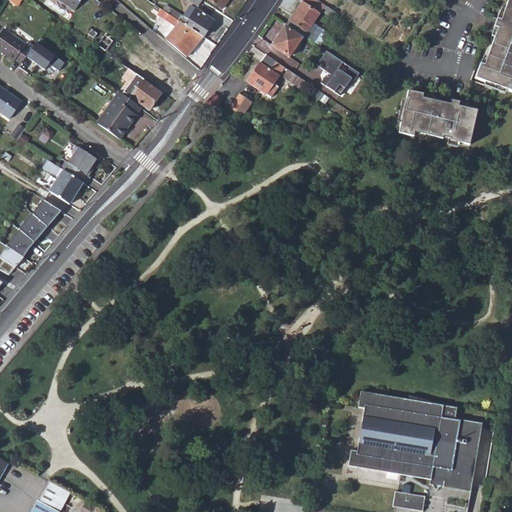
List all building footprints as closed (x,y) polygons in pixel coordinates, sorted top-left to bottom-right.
[(60,0),(75,10),(81,0),(60,0)] [(208,0),(222,9),(227,0),(208,0)] [(306,32),(324,5),(316,0),(302,0),(289,21),(306,32)] [(511,0),(507,0),(500,21),(496,20),(494,27),(497,28),(483,66),(480,64),(474,79),(511,92),(511,0)] [(185,56),(203,37),(213,20),(191,6),(183,16),(165,6),(162,10),(161,9),(157,14),(175,27),(166,39),(185,56)] [(331,19),(335,13),(328,7),(324,13),(331,19)] [(284,27),(272,45),(289,57),(301,39),(284,27)] [(318,27),(309,40),(319,47),(328,34),(318,27)] [(0,32),(0,51),(13,61),(15,59),(21,63),(25,56),(33,45),(28,41),(26,44),(3,28),(0,32)] [(107,37),(99,48),(108,54),(116,44),(107,37)] [(33,45),(25,56),(44,69),(48,63),(58,70),(63,62),(35,42),(33,45)] [(165,87),(179,69),(155,50),(151,55),(160,64),(151,75),(165,87)] [(359,74),(326,51),(316,66),(330,75),(328,78),(326,77),(321,84),(339,96),(350,80),(353,82),(359,74)] [(273,84),(284,68),(265,55),(247,81),(270,98),(277,87),(273,84)] [(299,88),(304,81),(287,70),(283,77),(299,88)] [(136,74),(132,71),(118,91),(122,94),(136,74)] [(122,94),(137,105),(139,102),(149,110),(161,93),(143,81),(144,80),(136,74),(122,94)] [(20,103),(0,88),(0,111),(8,118),(20,103)] [(115,102),(99,124),(120,139),(136,116),(136,115),(140,108),(137,105),(122,94),(118,91),(112,100),(115,102)] [(407,91),(398,134),(413,137),(414,134),(442,140),(443,138),(450,140),(449,141),(469,146),(477,111),(458,106),(459,103),(450,101),(449,105),(422,99),(423,95),(407,91)] [(222,100),(213,93),(204,105),(217,108),(222,100)] [(239,94),(227,111),(244,115),(252,104),(239,94)] [(17,125),(8,136),(15,140),(23,129),(17,125)] [(65,162),(61,169),(82,183),(84,185),(89,177),(87,176),(85,175),(89,168),(94,161),(75,148),(72,153),(73,158),(69,164),(65,162)] [(68,204),(82,183),(61,169),(47,160),(41,169),(50,175),(43,184),(50,189),(48,192),(49,192),(68,204)] [(42,201),(30,215),(45,227),(59,211),(42,201)] [(30,215),(19,230),(32,242),(45,227),(30,215)] [(19,230),(5,246),(21,257),(32,242),(19,230)] [(0,270),(8,275),(23,258),(21,257),(5,246),(0,242),(0,257),(3,260),(0,265),(0,270)] [(354,451),(351,466),(431,481),(431,486),(435,487),(438,492),(443,489),(446,489),(447,484),(474,489),(486,427),(459,422),(461,410),(445,408),(412,397),(411,401),(364,392),(362,408),(368,410),(360,451),(354,451)] [(37,498),(29,511),(57,511),(69,490),(49,480),(39,499),(37,498)] [(422,511),(425,498),(396,492),(393,507),(417,511),(422,511)]
